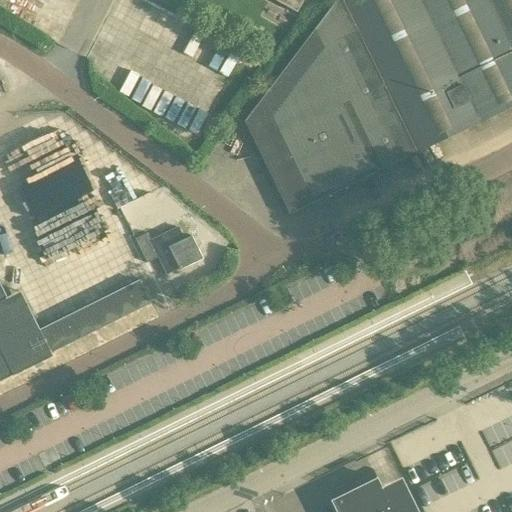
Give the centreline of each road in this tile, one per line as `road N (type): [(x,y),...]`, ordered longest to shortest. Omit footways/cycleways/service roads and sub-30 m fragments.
road 1 (unclassified): [(204,511),(511,360)]
road 2 (unclassified): [(264,245),(0,47)]
road 3 (unclassified): [(0,408),(235,291),(264,245)]
road 4 (unclassified): [(264,245),(326,247),(511,158)]
